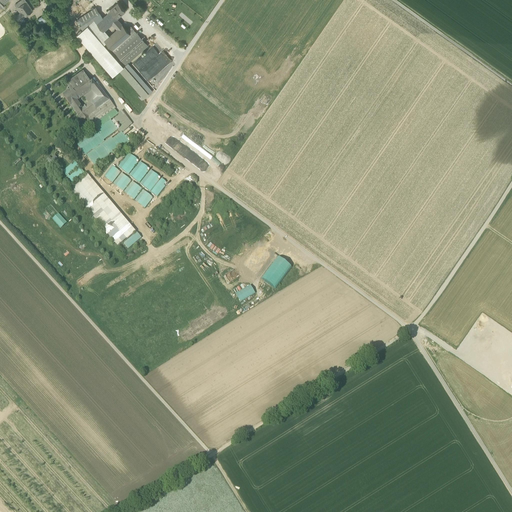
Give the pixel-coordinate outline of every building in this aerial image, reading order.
[(26,2),(17,8),(20,13),(15,16),(18,21),(23,18),(24,17),(33,11),(26,2)] [(109,10),(111,11),(117,18),(125,11),(118,2),(109,10)] [(95,21),(96,23),(102,18),(96,8),(77,20),(81,26),(80,26),(83,30),(87,26),(95,21)] [(118,19),(117,18),(111,11),(108,13),(115,22),(118,19)] [(108,13),(102,18),(96,23),(103,31),(112,24),(115,22),(108,13)] [(95,21),(87,26),(102,43),(105,41),(104,40),(108,37),(103,31),(96,23),(95,21)] [(105,41),(112,49),(130,33),(127,29),(120,22),(115,27),(117,29),(108,37),(104,40),(105,41)] [(123,67),(102,43),(87,26),(83,30),(77,35),(112,76),(119,70),(120,70),(123,67)] [(131,26),(127,29),(130,33),(112,49),(125,65),(128,62),(148,45),(131,26)] [(153,91),(128,62),(125,65),(150,93),(153,91)] [(124,66),(123,67),(148,95),(149,94),(124,66)] [(144,98),(148,95),(123,67),(120,70),(144,98)] [(71,88),(73,92),(90,79),(83,70),(66,82),(71,88)] [(144,98),(120,70),(119,70),(144,99),(144,98)] [(78,100),(83,96),(98,86),(92,78),(90,79),(73,92),(72,92),(78,100)] [(104,93),(98,86),(83,96),(89,104),(90,103),(104,93)] [(70,106),(76,101),(78,100),(72,92),(69,94),(65,98),(64,98),(70,106)] [(104,93),(90,103),(96,111),(110,101),(104,93)] [(82,109),(76,101),(70,106),(82,122),(88,118),(89,118),(88,117),(82,109)] [(115,108),(110,101),(96,111),(88,117),(89,118),(88,118),(93,125),(114,109),(115,108)] [(88,117),(96,111),(90,103),(89,104),(82,109),(88,117)] [(118,114),(114,109),(93,125),(95,128),(111,117),(112,118),(118,114)] [(112,122),(115,125),(118,130),(120,133),(121,132),(132,124),(121,111),(118,114),(119,116),(112,122)] [(110,120),(112,118),(111,117),(95,128),(96,130),(110,120)] [(93,125),(88,118),(82,122),(75,128),(80,134),(93,125)] [(115,125),(112,122),(110,120),(96,130),(100,136),(115,125)] [(83,155),(118,130),(115,125),(100,136),(81,150),(80,151),(83,155)] [(100,136),(96,130),(77,144),(81,150),(100,136)] [(125,137),(121,132),(120,133),(104,145),(107,150),(125,137)] [(125,137),(107,150),(110,154),(128,141),(125,137)] [(110,155),(102,144),(87,155),(94,166),(110,155)] [(137,160),(129,154),(118,167),(128,175),(137,164),(136,162),(137,160)] [(49,157),(47,160),(52,164),(57,158),(54,156),(51,159),(49,157)] [(79,166),(75,162),(63,172),(66,176),(79,166)] [(148,169),(140,162),(129,176),(139,183),(148,172),(147,171),(148,169)] [(120,173),(112,166),(104,177),(112,183),(120,173)] [(85,174),(80,168),(68,178),(73,184),(85,174)] [(159,177),(150,170),(140,184),(150,192),(159,180),(157,179),(159,177)] [(131,181),(121,174),(113,184),(123,192),(131,181)] [(117,246),(126,239),(127,239),(135,232),(87,175),(70,190),(117,246)] [(166,182),(161,179),(151,193),(157,197),(166,185),(166,182)] [(142,190),(132,182),(124,193),(134,200),(142,190)] [(153,198),(143,190),(135,201),(145,208),(153,198)] [(58,214),(52,219),(61,228),(67,223),(58,214)] [(141,238),(137,233),(123,244),(128,249),(141,238)] [(273,254),(259,243),(243,265),(257,275),(273,254)] [(291,268),(278,257),(261,279),(275,289),(291,268)] [(234,270),(225,276),(229,283),(239,277),(234,270)] [(163,297),(165,300),(181,290),(178,286),(163,297)] [(250,286),(235,294),(240,302),(255,294),(250,286)] [(193,307),(175,318),(178,321),(196,310),(193,307)]
